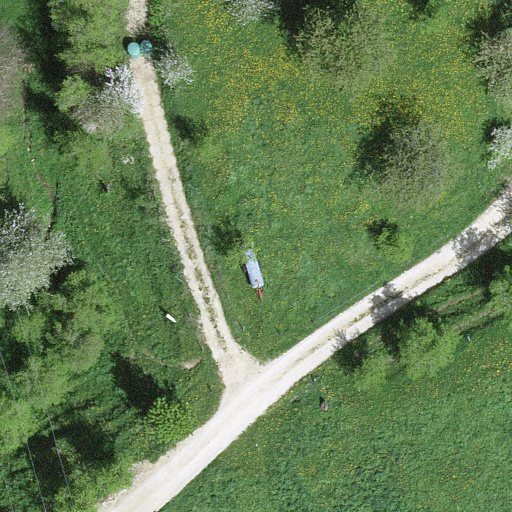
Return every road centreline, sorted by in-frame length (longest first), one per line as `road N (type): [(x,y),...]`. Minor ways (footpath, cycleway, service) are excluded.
road 1 (unclassified): [(511,200),(319,345),(130,511)]
road 2 (track): [(139,0),(151,109),(203,293),(247,406)]
